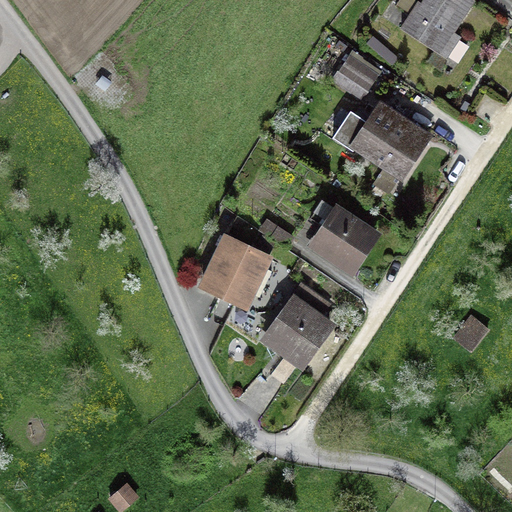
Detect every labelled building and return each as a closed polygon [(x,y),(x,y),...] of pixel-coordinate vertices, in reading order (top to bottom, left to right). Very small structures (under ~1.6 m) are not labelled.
[(477,8),(465,0),(431,0),(414,27),(449,50),(477,8)] [(349,56),(334,78),(363,99),(378,77),(349,56)] [(438,145),(388,111),(364,146),(414,180),(438,145)] [(346,212),(321,247),(360,275),(385,240),(346,212)] [(255,254),(225,239),(204,285),(248,305),(268,258),(255,254)] [(259,242),(255,254),(268,258),(272,247),(259,242)] [(336,327),(300,301),(270,342),(307,368),(336,327)] [(491,333),(470,318),(453,345),(474,359),(491,333)] [(140,496),(127,481),(108,496),(121,511),(140,496)]
